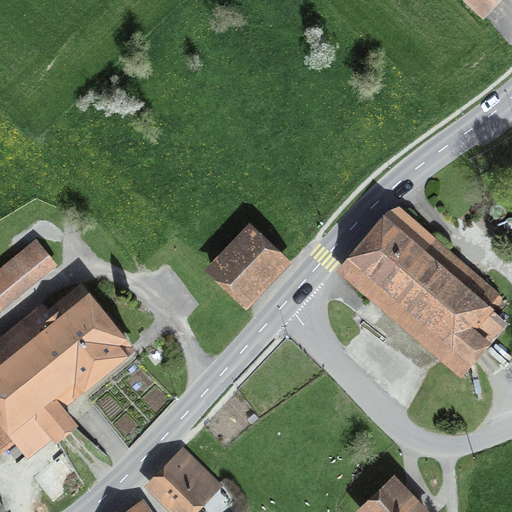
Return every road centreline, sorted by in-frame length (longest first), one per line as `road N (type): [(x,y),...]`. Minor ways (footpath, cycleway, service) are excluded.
road 1 (secondary): [(511,96),(396,184),(283,304)]
road 2 (residential): [(511,428),(455,447),(406,432),(283,304)]
road 3 (secondary): [(283,304),(86,511)]
road 4 (unknown): [(0,315),(68,275),(135,291),(188,333),(205,391)]
